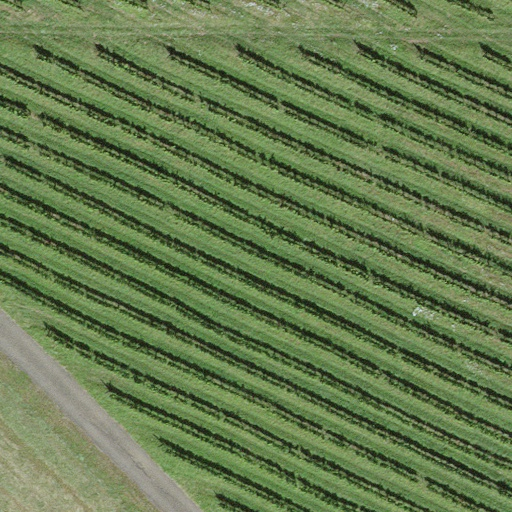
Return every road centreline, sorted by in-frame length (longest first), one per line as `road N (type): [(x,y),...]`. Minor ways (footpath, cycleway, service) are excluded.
road 1 (track): [(0,29),(511,39)]
road 2 (track): [(209,511),(0,309)]
